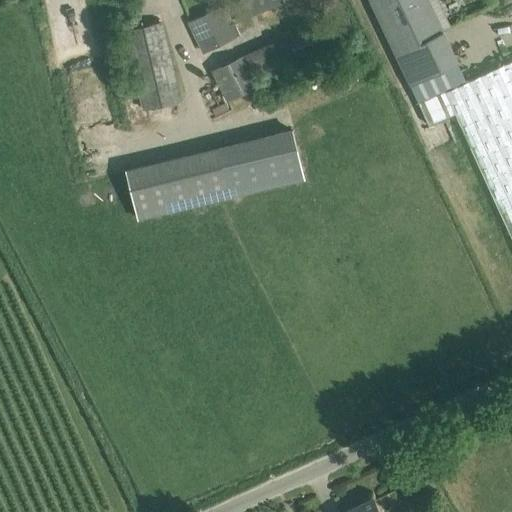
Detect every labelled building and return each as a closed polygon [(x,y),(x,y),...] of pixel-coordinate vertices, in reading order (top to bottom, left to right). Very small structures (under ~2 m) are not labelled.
[(236,20),(270,6),(267,0),(241,0),(230,4),(236,20)] [(369,0),(428,124),(450,113),(441,93),(443,92),(434,73),(457,62),(428,2),(432,0),(369,0)] [(219,9),(223,17),(226,24),(236,20),(230,4),(219,9)] [(226,24),(223,17),(193,32),(203,52),(238,35),(232,23),(227,26),(226,24)] [(178,100),(160,21),(123,30),(141,108),(178,100)] [(296,59),(338,42),(330,22),(287,39),(296,59)] [(254,76),(295,59),(285,36),(245,53),(254,76)] [(257,86),(243,55),(211,71),(226,101),(257,86)] [(441,93),(450,113),(511,248),(511,60),(443,92),(441,93)] [(300,178),(289,131),(270,136),(282,183),(300,178)] [(378,511),(372,499),(344,511),(378,511)]
